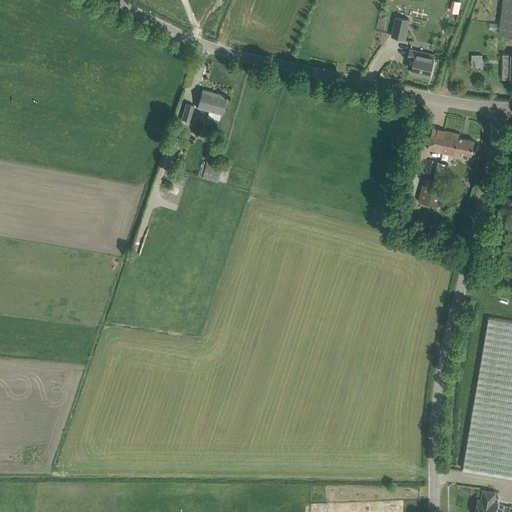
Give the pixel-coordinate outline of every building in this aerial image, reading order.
[(511,0),(504,0),(501,34),(511,35),(511,0)] [(410,20),(396,17),(392,36),(405,39),(410,20)] [(410,49),(409,57),(415,58),(412,72),(430,77),(435,55),(410,49)] [(475,67),(483,59),(483,55),(472,55),(472,67),(475,67)] [(202,88),(197,107),(209,110),(208,116),(218,119),(225,94),(202,88)] [(182,118),(190,120),(194,105),(186,103),(182,118)] [(472,155),(475,140),(459,137),(459,134),(432,128),(428,149),(457,155),(458,152),(472,155)] [(203,177),(218,181),(222,165),(207,161),(203,177)] [(425,177),(419,202),(438,206),(449,164),(439,161),(434,179),(425,177)] [(511,321),(489,318),(462,468),(511,477),(511,321)] [(475,511),(496,511),(498,502),(494,501),(496,492),(483,489),(482,499),(478,499),(475,511)]
